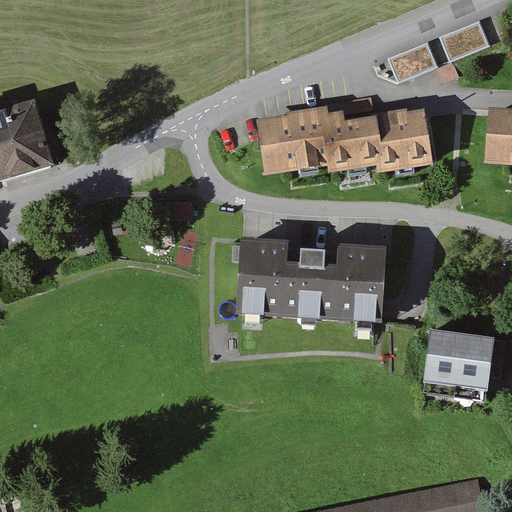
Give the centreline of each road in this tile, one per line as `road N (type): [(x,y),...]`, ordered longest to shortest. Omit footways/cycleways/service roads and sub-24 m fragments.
road 1 (residential): [(181,129),(212,184),(232,198),(424,215),(511,234)]
road 2 (residential): [(472,0),(181,129)]
road 3 (residential): [(181,129),(0,210)]
